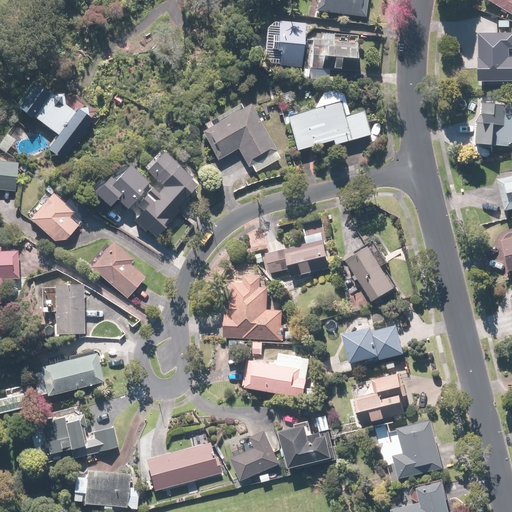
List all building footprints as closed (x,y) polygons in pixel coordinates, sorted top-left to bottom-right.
[(318,0),(317,11),(367,18),(369,0),(318,0)] [(511,0),(490,0),(511,13),(511,0)] [(302,68),(306,24),(281,21),(276,65),(302,68)] [(511,33),(486,33),(486,36),(481,36),(479,78),(511,79),(511,57),(509,57),(510,47),(511,47),(511,33)] [(358,43),(314,40),(312,68),(356,71),(358,43)] [(348,76),(339,76),(338,82),(378,84),(378,75),(348,74),(348,76)] [(51,149),(64,158),(94,118),(80,109),(77,113),(66,105),(65,94),(54,95),(39,84),(21,109),(33,118),(35,115),(61,135),(51,149)] [(299,151),(334,141),(335,145),(371,134),(364,111),(347,116),(343,101),(289,117),(299,151)] [(511,103),(483,102),(482,114),(486,114),(485,121),(478,121),(477,143),(511,145),(511,141),(511,140),(511,103)] [(251,105),(203,132),(219,160),(239,149),(249,167),(278,151),(251,105)] [(113,177),(97,193),(112,207),(119,199),(129,209),(136,202),(145,211),(138,219),(157,237),(167,227),(165,224),(170,219),(168,216),(198,185),(192,180),(194,178),(166,152),(148,171),(165,187),(159,193),(152,186),(153,185),(133,165),(117,181),(113,177)] [(0,159),(0,187),(16,189),(18,161),(0,159)] [(511,174),(499,177),(505,208),(511,207),(511,174)] [(55,194),(32,219),(56,241),(67,239),(80,225),(71,217),(75,212),(55,194)] [(487,205),(480,205),(481,221),(488,221),(487,205)] [(324,239),(266,253),(271,273),(290,268),(292,276),(331,267),(324,239)] [(114,242),(92,268),(127,298),(146,277),(131,264),(135,259),(114,242)] [(371,245),(348,259),(373,301),(396,287),(371,245)] [(2,247),(0,247),(0,304),(3,304),(3,280),(20,279),(19,251),(2,251),(2,247)] [(227,313),(225,336),(284,340),(284,325),(282,325),(283,310),(268,309),(269,287),(261,286),(262,276),(244,275),(244,282),(233,281),(231,313),(227,313)] [(85,285),(56,285),(57,335),(86,334),(85,285)] [(398,324),(375,329),(374,325),(345,332),(352,361),(376,356),(376,359),(405,352),(398,324)] [(48,392),(49,394),(104,381),(98,352),(32,367),(38,395),(48,392)] [(249,359),(244,386),(285,393),(284,399),(301,402),(302,397),(304,397),(312,359),(281,353),(279,363),(253,358),(253,359),(249,359)] [(377,391),(355,397),(363,424),(407,412),(402,395),(406,394),(400,372),(374,379),(377,391)] [(0,397),(0,411),(27,406),(24,392),(0,397)] [(46,441),(48,440),(51,452),(71,447),(74,457),(119,446),(114,426),(93,431),(95,437),(87,439),(84,427),(87,426),(84,413),(66,417),(65,415),(53,418),(52,416),(40,418),(46,441)] [(445,466),(433,418),(398,426),(405,452),(394,455),(400,477),(445,466)] [(282,429),(291,466),(334,456),(328,432),(323,433),(322,431),(310,434),(307,423),(282,429)] [(232,457),(242,480),(282,462),(268,429),(252,435),(257,446),(232,457)] [(146,459),(155,490),(222,472),(218,458),(215,459),(210,442),(146,459)] [(85,499),(85,502),(137,508),(139,488),(130,487),(131,473),(89,468),(88,474),(77,472),(74,498),(85,499)] [(392,508),(392,511),(451,511),(444,480),(418,486),(422,501),(392,508)]
